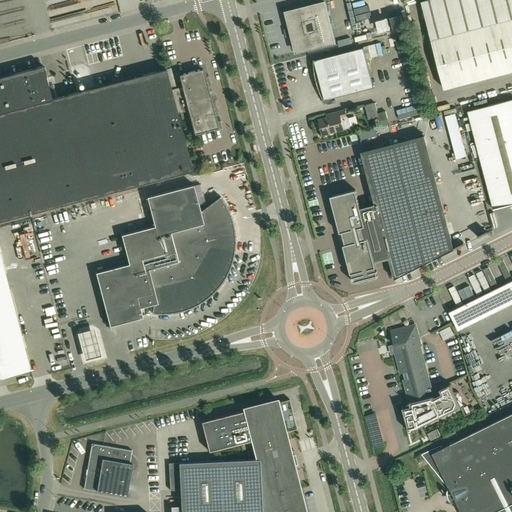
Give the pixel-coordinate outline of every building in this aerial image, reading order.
[(511,0),(427,0),(421,2),(444,89),(511,70),(511,0)] [(326,2),(287,12),(296,51),(335,41),(326,2)] [(370,43),(371,55),(384,53),(382,41),(370,43)] [(324,100),(374,87),(363,48),(314,60),(324,100)] [(44,66),(0,77),(0,221),(193,171),(178,113),(188,111),(194,134),(219,128),(203,69),(179,75),(182,87),(171,89),(166,69),(52,99),(44,66)] [(506,205),(507,205),(511,203),(511,99),(468,111),(493,208),(506,205)] [(323,135),(343,129),(347,128),(349,126),(347,118),(344,117),(343,110),(331,113),(332,116),(319,120),(323,135)] [(455,113),(445,116),(456,159),(466,156),(455,113)] [(394,279),(441,255),(411,139),(361,151),(361,153),(362,153),(376,206),(361,211),(355,189),(330,196),(340,233),(342,232),(345,244),(343,245),(350,274),(351,273),(352,277),(351,277),(352,282),(377,275),(376,270),(375,271),(375,267),(371,250),(388,252),(395,276),(394,277),(394,279)] [(153,304),(152,313),(162,314),(173,313),(184,310),(194,306),(203,301),(212,294),(219,286),(225,277),(230,268),(233,257),(235,247),(235,236),(233,225),(231,215),(226,205),(220,196),(201,211),(194,185),(147,197),(154,226),(121,235),(129,264),(95,272),(109,326),(143,317),(141,308),(153,304)] [(0,376),(30,369),(0,254),(0,376)] [(458,330),(511,303),(511,279),(449,311),(458,330)] [(433,397),(420,346),(422,345),(420,338),(418,338),(414,324),(391,331),(394,345),(392,345),(394,353),(396,352),(402,373),(404,372),(405,379),(403,379),(410,408),(404,409),(403,409),(409,434),(465,407),(464,406),(463,407),(462,405),(462,404),(461,403),(461,402),(461,400),(461,399),(461,398),(461,397),(460,396),(460,395),(459,394),(458,394),(457,393),(456,393),(455,393),(454,393),(449,384),(439,389),(441,393),(433,397)] [(452,326),(442,329),(444,337),(454,334),(452,326)] [(101,357),(94,329),(77,334),(85,361),(101,357)] [(255,459),(173,463),(174,490),(180,490),(181,506),(180,511),(307,511),(287,431),(297,429),(289,399),(279,402),(243,411),(201,421),(209,451),(251,440),(255,459)] [(402,456),(392,411),(378,414),(385,445),(377,447),(380,458),(373,459),(376,470),(398,465),(396,458),(402,456)] [(511,511),(511,413),(442,448),(441,446),(424,454),(449,486),(461,511),(511,511)] [(427,433),(430,440),(440,435),(437,428),(427,433)] [(91,446),(84,489),(128,496),(134,464),(131,463),(133,451),(95,444),(91,446)] [(154,489),(154,500),(142,500),(143,508),(160,507),(159,489),(154,489)]
